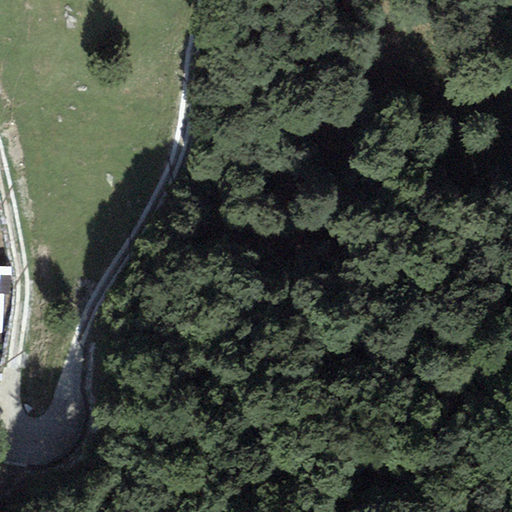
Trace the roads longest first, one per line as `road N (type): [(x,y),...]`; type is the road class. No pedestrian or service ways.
road 1 (track): [(12,416),(57,418),(72,345),(180,144),(214,0)]
road 2 (track): [(0,179),(22,242),(12,416)]
